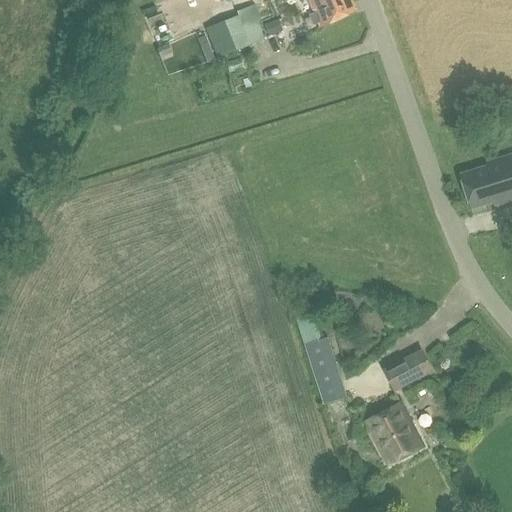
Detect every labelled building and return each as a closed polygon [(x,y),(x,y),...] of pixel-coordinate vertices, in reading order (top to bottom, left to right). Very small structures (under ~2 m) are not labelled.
[(299,0),(300,1),(303,0),(308,0),(314,11),(308,14),(312,24),(318,22),(320,26),(356,10),(351,0),(299,0)] [(224,54),(250,44),(243,25),(238,14),(212,24),(224,54)] [(277,20),(264,24),(268,34),(281,30),(277,20)] [(156,47),(159,56),(171,52),(168,42),(156,47)] [(461,174),(471,208),(472,208),(473,211),(484,208),(483,204),(493,201),(494,204),(511,198),(511,154),(486,163),(487,166),(461,174)] [(314,305),(294,311),(300,331),(305,345),(304,345),(323,404),(347,396),(328,337),(324,338),(320,325),(314,305)] [(384,370),(394,390),(433,369),(422,349),(384,370)] [(364,420),(388,466),(423,447),(400,402),(364,420)]
